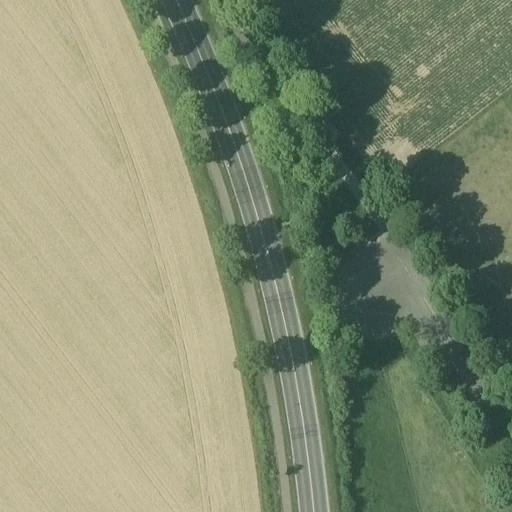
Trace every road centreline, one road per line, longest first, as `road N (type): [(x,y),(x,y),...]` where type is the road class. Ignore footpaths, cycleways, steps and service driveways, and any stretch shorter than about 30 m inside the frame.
road 1 (secondary): [(312,511),(273,270),(176,0)]
road 2 (residential): [(511,434),(415,280)]
